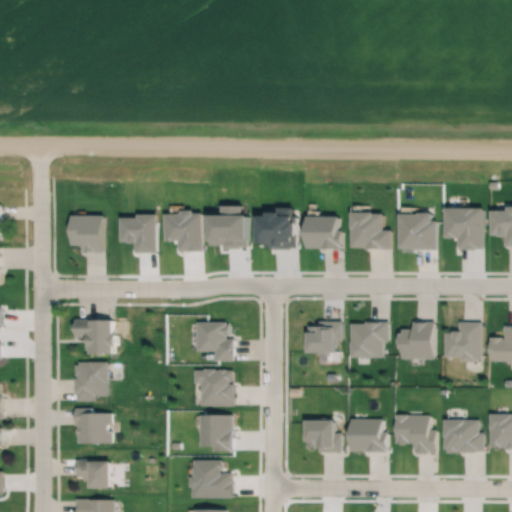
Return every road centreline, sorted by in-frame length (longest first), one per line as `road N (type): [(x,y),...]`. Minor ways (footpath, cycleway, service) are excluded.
road 1 (tertiary): [(0,143),(511,151)]
road 2 (residential): [(39,286),(511,286)]
road 3 (residential): [(42,511),(36,143)]
road 4 (residential): [(267,484),(511,487)]
road 5 (residential): [(267,285),(267,511)]
